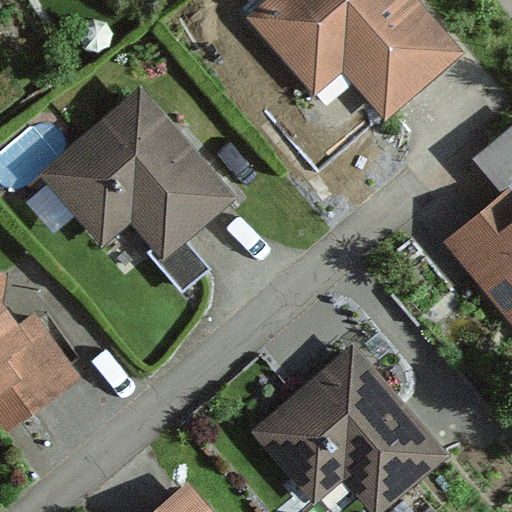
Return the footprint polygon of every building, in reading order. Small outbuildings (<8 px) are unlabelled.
[(431,0),(286,0),(265,19),(326,88),(354,64),(403,118),(478,52),(431,0)] [(149,95),(52,174),(111,245),(137,224),(164,257),(234,200),(149,95)] [(511,184),(511,193),(457,241),(511,302),(511,147),(494,163),(511,184)] [(0,399),(17,421),(78,373),(0,275),(0,399)] [(366,351),(274,433),(331,497),(353,477),(384,511),(385,511),(455,450),(366,351)] [(219,511),(186,474),(141,511),(219,511)]
